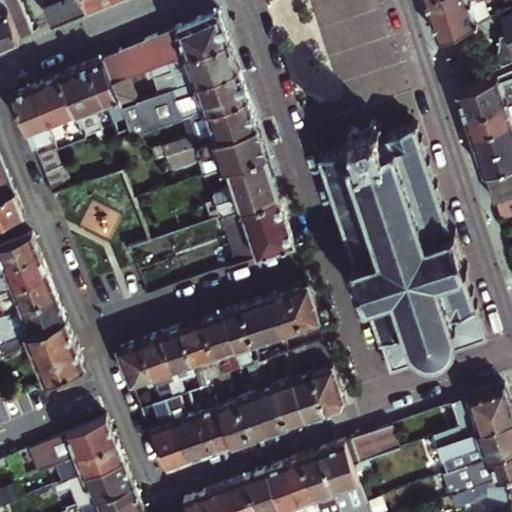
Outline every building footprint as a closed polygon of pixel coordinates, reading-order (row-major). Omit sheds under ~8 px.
[(0,0),(0,39),(2,39),(35,26),(24,0),(0,0)] [(46,0),(54,18),(87,5),(85,0),(46,0)] [(431,0),(437,15),(476,0),(431,0)] [(495,0),(476,0),(437,15),(444,38),(495,18),(489,2),(495,0)] [(503,14),(497,0),(495,0),(489,2),(495,18),(503,14)] [(135,76),(156,68),(234,38),(225,10),(124,50),(135,76)] [(511,15),(505,18),(511,37),(505,39),(505,45),(504,51),(502,57),(499,63),(505,68),(511,65),(511,15)] [(234,38),(156,68),(158,72),(153,74),(155,80),(177,71),(183,87),(243,66),(234,38)] [(118,83),(135,76),(124,50),(108,57),(118,83)] [(125,100),(118,83),(108,57),(94,63),(107,96),(111,105),(125,100)] [(107,96),(94,63),(64,75),(79,113),(84,126),(87,136),(104,129),(93,101),(107,96)] [(253,96),(243,66),(183,87),(161,95),(144,100),(128,106),(138,132),(194,114),(253,96)] [(161,95),(183,87),(177,71),(155,80),(161,95)] [(511,102),(511,71),(501,76),(462,92),(465,101),(471,118),(511,102)] [(64,75),(39,85),(59,136),(62,145),(87,136),(84,126),(79,113),(64,75)] [(135,76),(118,83),(125,100),(128,106),(144,100),(135,76)] [(16,94),(37,144),(53,138),(56,147),(62,145),(59,136),(39,85),(16,94)] [(253,96),(194,114),(199,130),(157,143),(161,156),(170,153),(262,124),(253,96)] [(511,102),(471,118),(477,136),(511,122),(511,102)] [(458,226),(456,227),(451,212),(453,210),(451,205),(449,207),(442,187),(445,186),(443,181),(441,182),(434,164),(437,163),(435,159),(433,160),(428,143),(429,140),(428,137),(425,136),(423,129),(424,126),(423,122),(421,123),(421,122),(420,120),(415,121),(416,124),(397,130),(396,128),(392,130),(392,132),(385,134),(384,129),(388,127),(386,122),(382,124),(380,120),(357,128),(358,132),(354,134),(355,139),(359,138),(361,142),(354,145),(352,143),(348,144),(349,146),(329,153),(328,150),(323,152),(324,154),(322,155),(323,158),(325,157),(329,168),(327,168),(328,172),(330,172),(336,189),(334,190),(335,194),(338,194),(343,211),(342,211),(344,217),(345,217),(351,235),(350,238),(351,242),(354,241),(359,257),(357,257),(358,261),(355,262),(357,267),(359,267),(369,295),(367,296),(369,301),(370,301),(372,305),(375,304),(381,319),(378,320),(380,325),(382,324),(385,333),(382,334),(383,337),(381,338),(385,350),(390,348),(397,368),(424,357),(431,358),(432,358),(432,356),(445,354),(448,353),(453,348),(454,348),(455,349),(460,347),(459,346),(490,335),(481,307),(484,306),(482,301),(480,302),(478,296),(479,295),(477,288),(475,288),(470,273),(473,272),(472,268),(473,267),(471,261),(469,262),(459,233),(462,233),(461,229),(459,229),(458,226)] [(511,123),(477,136),(483,155),(489,173),(511,165),(511,123)] [(271,152),(262,124),(170,153),(174,164),(203,154),(208,173),(234,164),(271,152)] [(0,197),(20,190),(0,141),(0,197)] [(72,183),(56,147),(42,153),(56,188),(72,183)] [(271,152),(234,164),(240,182),(221,189),(224,198),(214,202),(219,216),(226,213),(285,192),(276,166),(271,152)] [(499,202),(511,197),(511,165),(489,173),(499,202)] [(0,226),(30,214),(20,190),(0,197),(0,226)] [(301,242),(285,192),(226,213),(241,262),(301,242)] [(504,218),(511,215),(511,197),(499,202),(504,218)] [(6,268),(45,251),(37,231),(0,247),(0,273),(7,270),(6,268)] [(0,292),(14,287),(53,270),(45,251),(6,268),(7,270),(0,273),(0,292)] [(61,292),(53,270),(14,287),(0,292),(0,295),(7,312),(19,307),(20,308),(22,307),(61,292)] [(328,319),(313,280),(295,286),(314,342),(329,336),(324,320),(328,319)] [(314,342),(295,286),(275,293),(288,330),(295,348),(308,343),(314,342)] [(71,316),(61,292),(22,307),(20,308),(19,307),(7,312),(0,314),(0,344),(4,342),(71,316)] [(275,293),(246,303),(258,340),(288,330),(275,293)] [(258,340),(246,303),(226,310),(246,366),(252,363),(265,359),(258,340)] [(246,366),(226,310),(206,317),(219,353),(230,349),(234,362),(224,366),(226,373),(232,371),(246,366)] [(0,344),(0,356),(27,345),(26,342),(32,340),(48,380),(62,375),(65,373),(90,363),(71,316),(4,342),(0,344)] [(219,353),(206,317),(187,323),(199,360),(219,353)] [(187,323),(167,330),(179,367),(199,360),(187,323)] [(179,367),(167,330),(147,337),(159,373),(175,368),(179,367)] [(331,341),(329,336),(314,342),(308,343),(310,349),(331,341)] [(159,373),(147,337),(121,346),(136,381),(155,375),(159,373)] [(350,394),(331,341),(310,349),(317,368),(332,410),(341,407),(350,394)] [(289,350),(291,355),(310,349),(308,343),(295,348),(289,350)] [(269,357),(272,363),(291,355),(289,350),(269,357)] [(252,363),(254,369),(272,363),(269,357),(265,359),(252,363)] [(90,363),(65,373),(71,389),(97,379),(90,363)] [(226,373),(224,366),(212,370),(215,377),(226,373)] [(332,410),(317,368),(298,374),(313,417),(332,410)] [(232,371),(226,373),(215,377),(212,378),(214,382),(214,384),(234,376),(232,371)] [(313,417),(298,374),(278,381),(293,424),(313,417)] [(293,424),(278,381),(260,388),(275,430),(293,424)] [(183,393),(191,390),(189,384),(177,388),(179,394),(183,393)] [(464,426),(468,436),(511,420),(511,391),(509,384),(456,402),(444,406),(448,419),(452,430),(464,426)] [(177,388),(166,391),(168,398),(179,394),(177,388)] [(275,430),(260,388),(240,394),(255,437),(275,430)] [(215,451),(200,409),(190,412),(183,393),(179,394),(168,398),(175,417),(190,460),(215,451)] [(255,437),(240,394),(221,402),(236,444),(255,437)] [(147,405),(157,401),(159,401),(157,396),(144,400),(147,405)] [(172,466),(190,460),(175,417),(168,398),(159,401),(157,401),(164,421),(155,425),(172,466)] [(236,444),(221,402),(200,409),(215,451),(236,444)] [(60,463),(120,438),(111,414),(35,447),(44,469),(60,463)] [(448,419),(437,423),(440,434),(452,430),(448,419)] [(481,461),(511,450),(511,420),(468,436),(477,463),(481,461)] [(406,446),(397,422),(358,436),(366,460),(406,446)] [(452,430),(440,434),(444,444),(468,436),(464,426),(452,430)] [(355,511),(372,506),(370,501),(357,463),(366,460),(358,436),(322,448),(336,489),(344,511),(355,511)] [(128,455),(120,438),(60,463),(66,480),(128,455)] [(322,448),(305,454),(320,495),(336,489),(322,448)] [(498,479),(511,473),(511,450),(481,461),(486,474),(468,480),(472,488),(498,479)] [(305,454),(286,460),(301,501),(305,511),(325,511),(320,495),(305,454)] [(138,481),(128,455),(66,480),(58,483),(61,490),(73,485),(81,505),(86,503),(138,481)] [(305,511),(301,501),(286,460),(269,466),(285,511),(305,511)] [(285,511),(269,466),(248,474),(261,511),(285,511)] [(511,473),(498,479),(498,501),(511,501),(511,473)] [(261,511),(248,474),(228,481),(239,511),(261,511)] [(18,481),(0,487),(0,494),(3,504),(24,496),(18,481)] [(118,511),(146,502),(138,481),(86,503),(89,511),(118,511)] [(239,511),(228,481),(210,487),(219,511),(239,511)] [(219,511),(210,487),(188,495),(194,510),(194,511),(219,511)] [(118,511),(150,511),(146,502),(118,511)]
